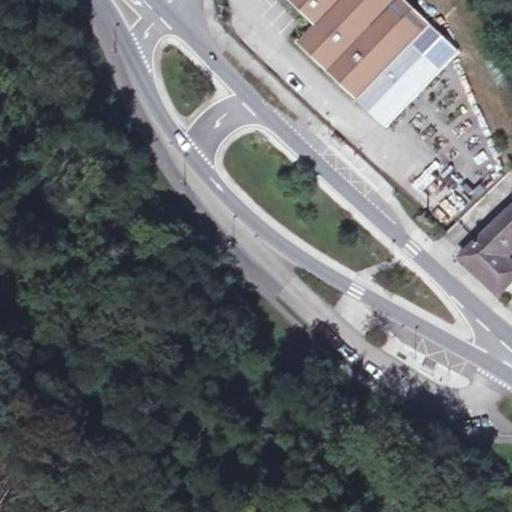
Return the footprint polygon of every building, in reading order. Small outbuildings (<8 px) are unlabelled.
[(364,101),(392,63),(427,26),(400,0),(291,0),(316,25),(300,44),(364,101)] [(452,49),(427,26),(392,63),(416,86),(452,49)] [(346,144),(333,132),(325,141),(339,153),(346,144)] [(476,153),(495,147),(490,134),(471,140),(476,153)] [(511,209),(464,258),(499,294),(511,281),(511,272),(505,266),(511,259),(511,209)] [(436,370),(423,362),(418,370),(431,378),(436,370)]
